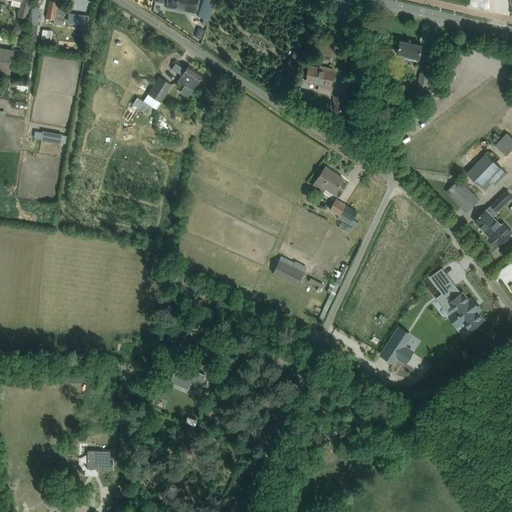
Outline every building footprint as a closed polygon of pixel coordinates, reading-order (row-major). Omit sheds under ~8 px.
[(12,0),(21,2),(18,17),(27,19),(30,0),(12,0)] [(155,0),(155,2),(165,4),(165,3),(167,3),(166,7),(195,14),(198,0),(155,0)] [(212,0),(202,0),(197,17),(209,21),(215,1),(212,0)] [(64,7),(57,6),(58,2),(48,1),(46,18),(54,19),(54,24),(61,25),(64,7)] [(33,6),(31,24),(32,24),(36,24),(37,24),(39,7),(33,6)] [(68,13),(67,23),(89,26),(90,15),(68,13)] [(421,46),(399,41),(396,53),(417,58),(417,60),(425,62),(427,55),(419,54),(421,46)] [(0,47),(0,73),(11,75),(14,50),(0,47)] [(309,64),(305,81),(320,85),(318,91),(330,93),(332,87),(330,86),(334,70),(309,64)] [(199,90),(194,87),(202,75),(188,66),(182,74),(178,81),(186,86),(186,85),(193,89),(189,94),(194,97),(199,90)] [(420,73),(413,102),(423,104),(424,98),(429,99),(431,90),(427,89),(430,75),(420,73)] [(160,77),(156,83),(149,94),(160,102),(172,85),(160,77)] [(298,96),(300,86),(294,85),(292,94),(298,96)] [(351,116),(350,110),(343,111),(341,96),(334,96),(336,118),(351,116)] [(511,150),(511,131),(502,142),(511,150)] [(487,183),(490,179),(496,185),(508,174),(496,162),(499,159),(493,152),(487,154),(467,173),(482,188),(482,187),(485,190),(490,186),(487,183)] [(325,167),(319,175),(313,185),(322,191),(324,188),(333,194),(343,179),(325,167)] [(459,179),(446,192),(466,213),(479,200),(459,179)] [(499,246),(500,247),(511,236),(510,235),(511,233),(511,232),(504,224),(501,226),(493,217),(498,212),(497,212),(505,204),(507,205),(511,200),(511,195),(507,190),(475,221),(490,237),(489,238),(498,247),(499,246)] [(339,215),(338,218),(356,229),(359,224),(352,220),(357,212),(336,199),(329,209),(339,215)] [(272,273),(297,286),(307,267),(295,260),(292,266),(279,259),(272,273)] [(335,276),(338,278),(341,280),(348,266),(345,264),(341,272),(338,271),(335,276)] [(321,288),(323,284),(310,278),(308,282),(318,287),(316,290),(320,292),(321,288)] [(334,295),(341,280),(337,279),(335,283),(331,281),(326,292),(330,293),(330,294),(334,295)] [(443,295),(438,299),(458,326),(465,321),(471,329),(483,320),(477,313),(468,300),(463,294),(461,295),(454,286),(444,294),(443,295)] [(182,313),(188,313),(188,316),(197,316),(197,301),(189,300),(189,302),(183,301),(182,313)] [(400,330),(385,350),(395,357),(398,353),(406,359),(414,349),(406,343),(410,338),(400,330)] [(171,372),(168,382),(187,389),(189,383),(198,387),(204,374),(176,363),(171,372)] [(105,432),(106,424),(98,423),(97,431),(105,432)] [(87,450),(87,468),(113,469),(113,451),(87,450)]
